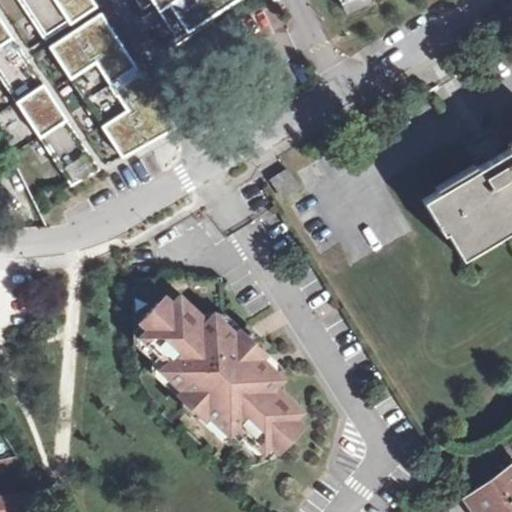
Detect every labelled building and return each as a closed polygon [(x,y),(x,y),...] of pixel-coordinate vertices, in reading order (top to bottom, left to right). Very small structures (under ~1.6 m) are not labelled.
[(19,0),(37,28),(45,39),(95,4),(92,0),(19,0)] [(151,0),(159,11),(175,36),(231,0),(151,0)] [(100,12),(48,44),(55,55),(83,97),(115,146),(122,156),(174,125),(137,69),(100,12)] [(0,76),(71,184),(98,167),(61,111),(49,92),(31,66),(0,18),(0,76)] [(462,255),(511,225),(511,145),(499,153),(496,148),(504,143),(496,130),(467,147),(473,159),(482,153),(489,165),(425,202),(447,239),(451,237),(462,255)] [(296,187),(285,171),(270,179),(280,197),(296,187)] [(511,225),(462,255),(467,264),(511,237),(511,225)] [(279,377),(256,356),(246,356),(241,352),(236,347),(236,337),(224,325),(222,277),(133,279),(135,351),(137,351),(136,363),(138,375),(141,382),(146,390),(153,397),(156,399),(155,400),(165,410),(162,413),(185,434),(187,431),(208,451),(209,449),(215,455),(219,458),(229,462),(239,465),(251,465),(262,463),(272,459),(277,455),(283,451),(279,447),(299,425),(292,418),(299,410),(272,385),(279,377)] [(243,329),(236,337),(236,347),(241,352),(246,356),(256,356),(264,349),(243,329)] [(0,467),(21,463),(15,456),(0,459),(0,467)] [(475,511),(511,511),(511,461),(464,496),(475,511)] [(0,511),(26,511),(24,494),(0,497),(0,511)]
